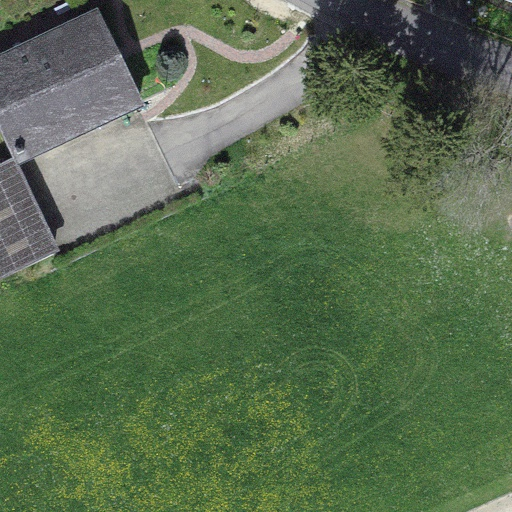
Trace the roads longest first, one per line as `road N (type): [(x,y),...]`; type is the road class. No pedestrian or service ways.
road 1 (unknown): [(410,19),(141,139)]
road 2 (residential): [(511,71),(369,0)]
